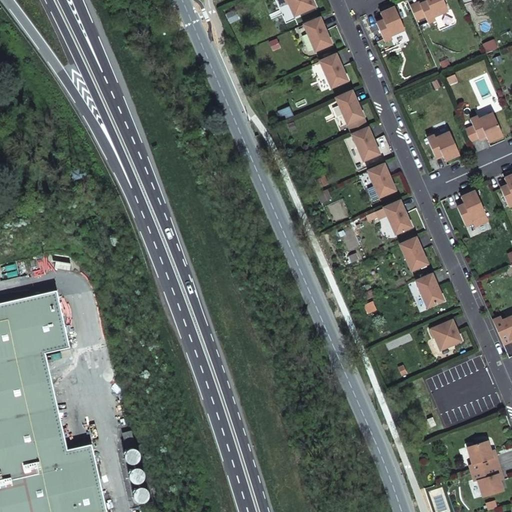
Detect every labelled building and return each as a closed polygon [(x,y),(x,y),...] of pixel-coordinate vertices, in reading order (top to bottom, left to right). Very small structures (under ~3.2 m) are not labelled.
[(312,0),(285,0),(288,4),(289,4),(294,16),(315,6),(312,0)] [(426,0),(427,1),(420,4),(425,17),(428,23),(435,20),(434,17),(448,11),(442,0),(426,0)] [(420,4),(411,8),(416,21),(425,17),(420,4)] [(383,20),(377,23),(385,42),(392,39),(391,36),(404,30),(394,7),(380,13),(383,20)] [(320,18),(304,25),(315,51),(331,44),(320,18)] [(280,48),(277,39),(270,42),(273,51),(280,48)] [(347,80),(336,55),(320,61),(331,87),(347,80)] [(363,117),(352,91),(336,98),(347,124),(363,117)] [(470,120),(478,138),(485,135),(488,142),(503,136),(493,113),(479,119),(477,116),(470,120)] [(368,128),(352,135),(363,160),(379,154),(368,128)] [(427,138),(435,157),(441,154),(445,161),(459,154),(449,132),(436,138),(434,135),(427,138)] [(384,165),(368,171),(379,197),(395,191),(384,165)] [(507,185),(500,188),(508,207),(511,205),(511,174),(504,178),(507,185)] [(464,204),(457,207),(465,226),(472,222),(471,220),(485,213),(475,191),(461,197),(464,204)] [(395,234),(411,227),(400,201),(384,208),(395,234)] [(488,220),(485,213),(471,220),(472,222),(474,227),(488,220)] [(427,264),(416,238),(400,244),(412,271),(427,264)] [(49,260),(56,262),(55,268),(70,270),(72,258),(50,254),(49,260)] [(46,255),(30,258),(32,272),(50,269),(46,255)] [(428,307),(443,300),(432,274),(416,281),(428,307)] [(107,511),(94,455),(59,463),(51,429),(47,430),(42,410),(36,412),(24,358),(46,353),(70,347),(69,343),(63,317),(57,290),(0,303),(0,511),(107,511)] [(77,340),(71,315),(63,317),(69,343),(77,340)] [(500,317),(493,320),(503,344),(511,341),(510,339),(511,338),(511,316),(502,321),(500,317)] [(452,320),(430,330),(434,338),(435,338),(440,350),(461,341),(452,320)] [(92,444),(68,449),(46,353),(24,358),(36,412),(42,410),(47,430),(51,429),(59,463),(94,455),(92,444)] [(435,425),(432,417),(427,419),(430,428),(435,425)] [(130,428),(119,430),(123,445),(133,443),(130,428)] [(472,473),(498,465),(495,454),(492,456),(490,450),(487,441),(467,447),(472,464),(469,465),(472,473)] [(483,497),(503,491),(500,481),(498,476),(501,475),(498,465),(472,473),(474,481),(478,480),(483,497)]
